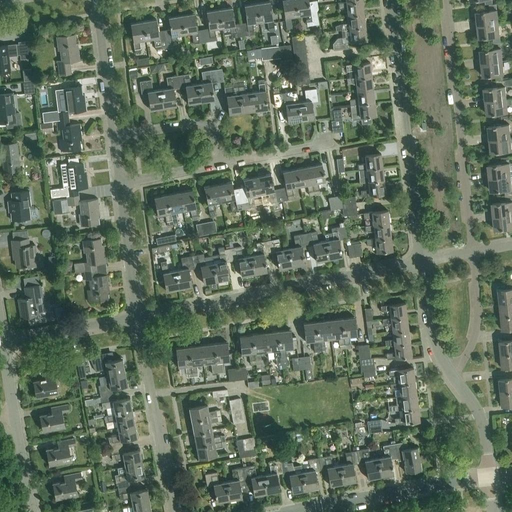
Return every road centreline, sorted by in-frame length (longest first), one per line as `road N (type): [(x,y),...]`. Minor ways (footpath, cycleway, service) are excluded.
road 1 (residential): [(136,318),(420,261)]
road 2 (residential): [(420,261),(388,0)]
road 3 (residential): [(470,255),(446,0)]
road 4 (residential): [(172,511),(136,318)]
road 5 (unclassified): [(299,510),(489,477)]
road 6 (residential): [(221,166),(212,122),(114,139)]
road 7 (residential): [(114,139),(96,0)]
road 8 (residential): [(2,344),(136,318)]
road 9 (residential): [(136,318),(120,184)]
road 10 (residential): [(452,374),(475,329),(470,255)]
